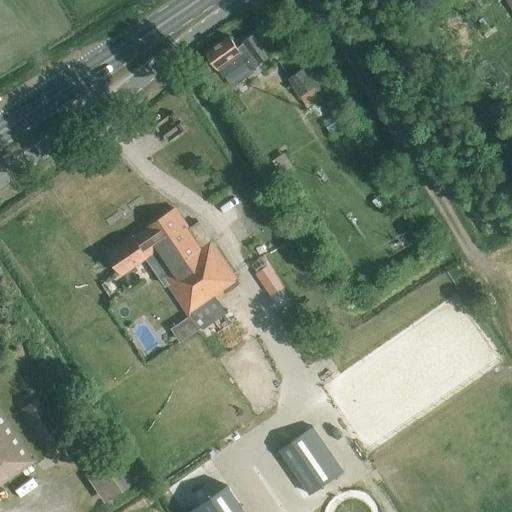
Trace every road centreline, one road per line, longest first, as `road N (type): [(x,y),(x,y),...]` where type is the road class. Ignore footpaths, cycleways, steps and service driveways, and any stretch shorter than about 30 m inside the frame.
road 1 (track): [(310,0),(472,242)]
road 2 (unclassified): [(95,114),(250,0)]
road 3 (primary): [(73,83),(198,0)]
